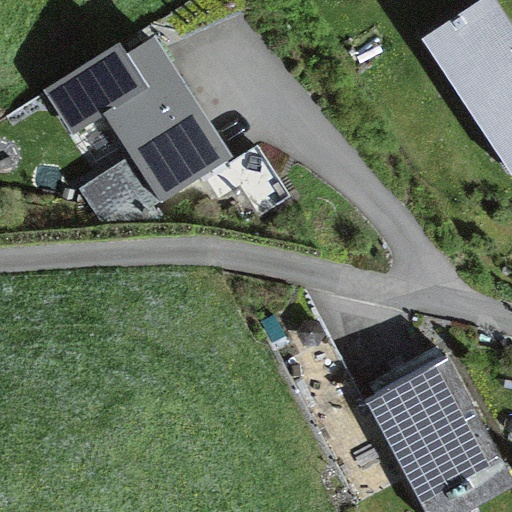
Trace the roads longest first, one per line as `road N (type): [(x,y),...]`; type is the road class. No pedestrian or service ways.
road 1 (unclassified): [(511,322),(223,255),(0,261)]
road 2 (track): [(237,78),(375,192),(436,269),(446,308)]
